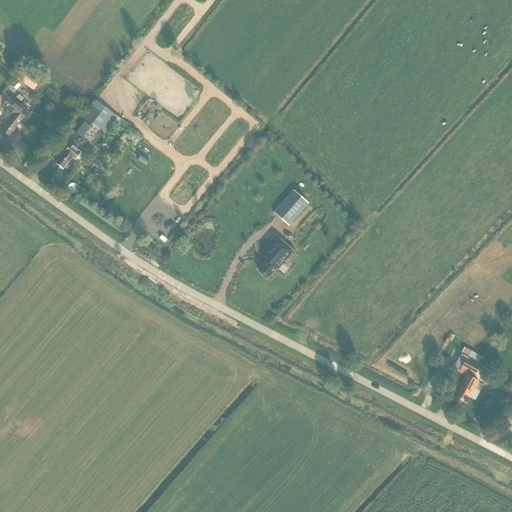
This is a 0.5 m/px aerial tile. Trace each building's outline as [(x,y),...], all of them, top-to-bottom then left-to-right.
[(20,80),(34,90),(41,80),(27,70),(20,80)] [(11,118),(1,130),(9,136),(19,123),(17,122),(19,119),(21,120),(28,111),(9,96),(2,106),(9,111),(6,114),(11,118)] [(83,121),(91,127),(94,123),(93,123),(101,113),(94,107),(83,121)] [(105,132),(117,116),(114,113),(101,129),(105,132)] [(83,138),(91,127),(83,121),(75,131),(83,138)] [(47,130),(50,137),(59,135),(56,127),(47,130)] [(130,130),(125,136),(130,140),(135,134),(130,130)] [(75,159),(80,152),(70,144),(64,151),(55,163),(62,169),(72,157),(75,159)] [(274,212),(289,226),(308,203),(293,190),(274,212)] [(293,251),(278,238),(262,256),(266,260),(258,269),(268,278),(276,269),(277,270),(293,251)] [(471,351),(468,358),(467,359),(480,366),(484,358),(471,351)] [(466,403),(471,393),(478,381),(473,378),(480,366),(467,359),(468,358),(461,354),(453,368),(459,371),(458,372),(465,375),(460,384),(461,384),(454,396),(466,403)] [(508,412),(503,407),(495,416),(500,420),(508,412)]
